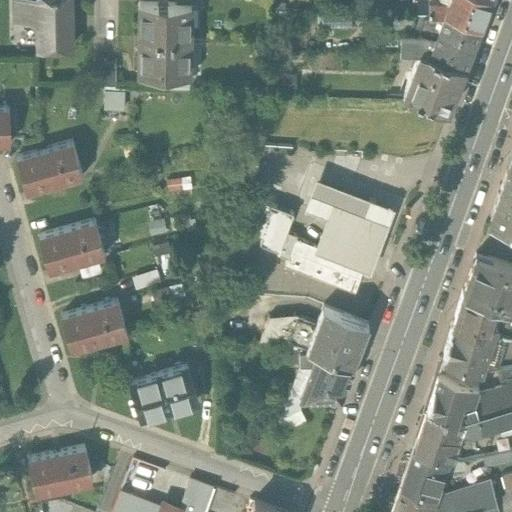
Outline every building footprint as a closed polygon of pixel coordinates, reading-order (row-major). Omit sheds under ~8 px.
[(15,0),(16,19),(32,19),(37,25),(37,42),(54,41),(58,47),(70,47),(69,0),(15,0)] [(429,1),(412,0),(412,6),(417,6),(417,12),(429,13),(429,1)] [(489,0),(439,0),(440,1),(449,1),(445,13),(480,26),(489,0)] [(440,1),(429,1),(429,13),(445,13),(449,1),(440,1)] [(188,3),(140,2),(140,39),(187,39),(188,3)] [(434,41),(429,54),(465,67),(480,26),(445,13),(434,41)] [(418,35),(406,35),(406,45),(400,45),(400,53),(418,54),(418,37),(418,35)] [(434,41),(418,37),(418,54),(419,54),(429,54),(434,41)] [(187,39),(140,39),(139,74),(190,75),(191,40),(187,39)] [(429,54),(419,54),(403,93),(449,110),(465,67),(429,54)] [(108,106),(128,107),(129,88),(109,87),(108,106)] [(9,105),(0,105),(0,141),(9,142),(9,105)] [(71,140),(16,156),(26,191),(81,175),(71,140)] [(511,168),(507,167),(488,220),(511,228),(511,168)] [(394,207),(315,177),(304,207),(326,216),(313,250),(370,271),(394,207)] [(292,213),(265,202),(254,233),(262,236),(260,242),(279,250),(285,232),(292,213)] [(94,219),(39,235),(48,269),(104,253),(94,219)] [(364,264),(295,238),(296,235),(285,232),(279,250),(277,254),(287,258),(285,264),(354,290),(364,264)] [(240,244),(236,255),(244,258),(248,247),(240,244)] [(511,262),(478,252),(464,289),(511,304),(511,303),(511,262)] [(140,283),(165,277),(162,266),(138,272),(140,283)] [(464,289),(463,288),(453,320),(493,332),(497,319),(492,317),(493,312),(507,317),(511,304),(464,289)] [(116,297),(61,313),(72,349),(127,333),(116,297)] [(368,321),(323,304),(316,323),(307,346),(316,350),(352,364),(368,321)] [(316,323),(293,314),(290,321),(283,340),(291,341),(307,346),(316,323)] [(279,320),(269,316),(260,339),(283,340),(290,321),(280,317),(279,320)] [(493,332),(453,320),(442,357),(480,369),(490,338),(496,340),(498,334),(493,332)] [(511,345),(508,344),(501,367),(511,365),(511,345)] [(352,364),(316,350),(316,352),(298,353),(299,366),(311,365),(299,395),(335,393),(343,387),(352,364)] [(298,353),(280,354),(280,363),(281,368),(299,366),(298,353)] [(185,363),(130,380),(141,415),(196,398),(185,363)] [(477,383),(437,371),(427,406),(456,413),(463,394),(472,397),(477,383)] [(508,382),(479,390),(476,399),(472,397),(463,394),(456,413),(464,416),(492,407),(511,401),(511,376),(507,378),(508,382)] [(511,401),(492,407),(497,424),(506,421),(508,427),(511,426),(511,401)] [(456,413),(427,406),(414,445),(451,455),(459,429),(470,432),(482,429),(483,433),(498,428),(497,424),(492,407),(464,416),(456,413)] [(84,444),(29,456),(36,491),(91,479),(84,444)] [(451,455),(414,445),(400,484),(400,485),(435,494),(437,490),(444,466),(460,463),(462,458),(451,455)] [(507,450),(482,454),(484,463),(509,458),(507,450)] [(203,511),(214,485),(189,476),(176,511),(178,511),(203,511)] [(450,490),(437,490),(435,494),(430,510),(426,511),(425,511),(451,511),(480,505),(497,500),(495,493),(492,477),(450,490)] [(435,494),(400,485),(390,511),(423,511),(426,511),(430,510),(435,494)] [(497,500),(480,505),(481,511),(511,511),(511,488),(495,493),(497,500)] [(178,511),(176,511),(120,490),(111,511),(178,511)] [(286,511),(253,499),(248,511),(286,511)]
